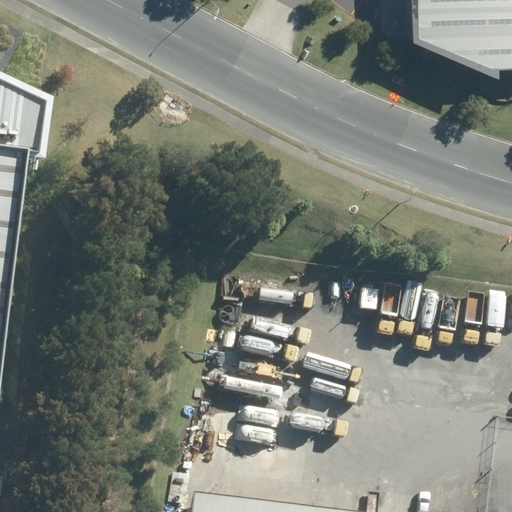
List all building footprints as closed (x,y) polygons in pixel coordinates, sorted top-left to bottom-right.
[(511,72),(511,0),(414,0),(416,44),(487,74),(511,72)] [(0,362),(25,163),(42,164),(50,105),(0,79),(0,362)] [(355,283),(350,321),(375,325),(380,286),(355,283)] [(239,315),(263,320),(267,300),(243,295),(239,315)] [(321,511),(193,495),(190,511),(321,511)]
